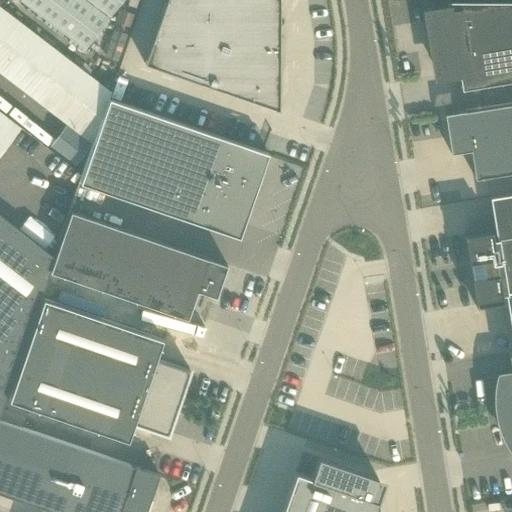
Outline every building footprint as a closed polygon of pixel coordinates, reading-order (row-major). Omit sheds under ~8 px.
[(19,0),(84,49),(121,0),(19,0)] [(165,0),(143,64),(200,83),(279,111),(279,35),(280,35),(280,25),(279,25),(279,0),(165,0)] [(511,81),(511,1),(446,1),(447,11),(427,14),(431,36),(437,35),(439,52),(434,53),(437,75),(457,72),(460,90),(511,81)] [(0,73),(39,103),(92,144),(108,99),(110,92),(94,80),(71,62),(0,7),(0,73)] [(125,27),(128,14),(116,11),(112,23),(125,27)] [(114,62),(122,35),(110,31),(101,58),(114,62)] [(165,213),(195,223),(197,215),(238,229),(246,205),(249,197),(257,174),(260,175),(268,154),(108,99),(92,144),(79,183),(113,195),(123,167),(175,185),(165,213)] [(511,173),(511,103),(444,114),(450,154),(469,150),(474,179),(511,173)] [(0,153),(20,128),(0,112),(0,153)] [(511,193),(489,197),(495,238),(511,235),(511,193)] [(49,272),(187,319),(196,291),(215,297),(226,265),(70,212),(49,272)] [(0,411),(53,257),(0,216),(0,411)] [(511,235),(495,238),(492,239),(491,230),(463,235),(475,306),(502,301),(501,293),(504,293),(511,333),(511,332),(511,235)] [(188,370),(156,359),(162,340),(42,299),(7,401),(128,442),(134,423),(167,434),(188,370)] [(511,353),(508,354),(511,374),(499,376),(498,381),(497,386),(496,391),(496,397),(496,402),(497,407),(497,412),(498,417),(500,423),(501,428),(503,433),(505,437),(507,442),(510,447),(511,446),(511,353)] [(119,511),(120,510),(125,511),(145,511),(158,475),(0,420),(0,493),(54,511),(119,511)] [(295,473),(281,511),(379,511),(377,501),(370,498),(377,478),(318,457),(310,478),(295,473)]
